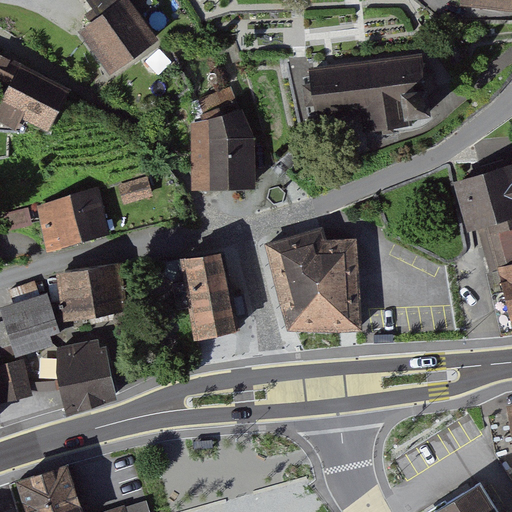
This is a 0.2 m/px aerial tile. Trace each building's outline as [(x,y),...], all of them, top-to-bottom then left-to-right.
[(87,0),(102,20),(84,32),(117,79),(167,45),(137,2),(138,0),(87,0)] [(511,0),(460,0),(460,7),(511,11),(511,0)] [(0,77),(12,84),(1,105),(53,132),(76,90),(0,50),(0,77)] [(440,57),(312,72),(317,118),(381,110),(384,131),(416,128),(415,119),(447,115),(440,57)] [(239,117),(194,129),(198,190),(253,192),(252,146),(239,117)] [(511,167),(466,181),(493,267),(511,261),(511,167)] [(115,238),(103,193),(39,210),(52,255),(115,238)] [(322,226),(269,242),(289,329),(359,327),(354,235),(326,237),(322,226)] [(222,247),(181,255),(196,339),(238,331),(222,247)] [(511,266),(503,269),(511,306),(511,266)] [(126,312),(118,267),(63,277),(72,322),(126,312)] [(67,344),(53,295),(3,310),(18,359),(67,344)] [(55,351),(66,409),(114,395),(104,341),(55,351)] [(90,511),(76,466),(25,481),(34,511),(129,511),(128,507),(111,511),(90,511)] [(503,511),(479,474),(429,505),(432,511),(503,511)]
